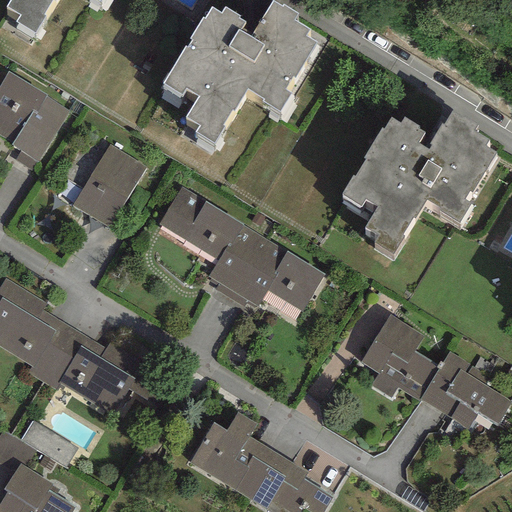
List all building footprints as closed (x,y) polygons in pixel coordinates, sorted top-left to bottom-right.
[(3,0),(8,3),(0,15),(0,39),(19,51),(49,0),(55,0),(85,17),(95,0),(3,0)] [(302,60),(287,31),(260,19),(250,42),(211,25),(193,27),(150,101),(179,118),(167,139),(180,146),(200,157),(228,105),(266,126),(302,60)] [(67,118),(2,82),(0,85),(0,162),(33,180),(67,118)] [(484,156),(436,127),(414,164),(410,161),(415,152),(375,128),(324,213),(344,225),(351,214),(367,223),(352,247),(375,261),(409,204),(443,224),(484,156)] [(142,176),(104,153),(68,212),(106,235),(142,176)] [(328,278),(179,189),(147,241),(210,279),(205,287),(254,316),(260,305),(299,328),(328,278)] [(52,336),(2,308),(0,311),(0,354),(31,373),(52,336)] [(422,342),(386,320),(355,370),(377,383),(369,396),(393,410),(398,403),(479,452),(505,408),(415,354),(422,342)] [(89,344),(67,331),(39,380),(109,420),(130,385),(82,357),(89,344)] [(220,443),(204,433),(181,470),(256,511),(325,511),(330,504),(297,483),(288,497),(232,461),(253,435),(232,422),(220,443)] [(78,453),(33,429),(21,451),(1,440),(0,442),(0,464),(18,474),(33,458),(66,475),(78,453)] [(76,511),(17,479),(0,509),(0,511),(76,511)]
